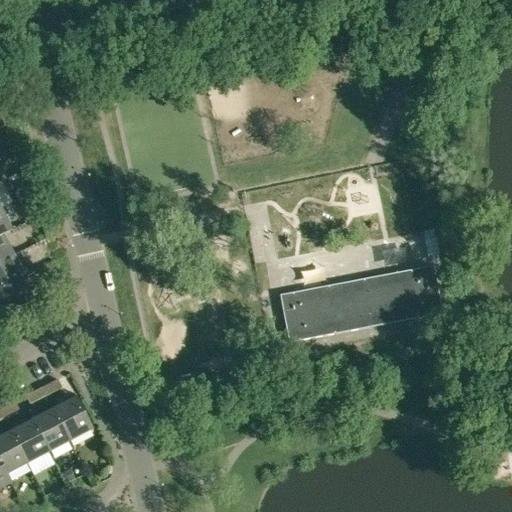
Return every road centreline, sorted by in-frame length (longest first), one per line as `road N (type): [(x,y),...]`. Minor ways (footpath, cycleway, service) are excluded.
road 1 (residential): [(103,311),(36,18)]
road 2 (residential): [(153,511),(103,311)]
